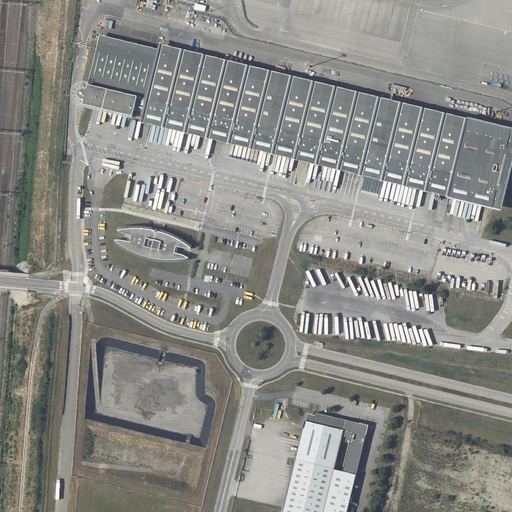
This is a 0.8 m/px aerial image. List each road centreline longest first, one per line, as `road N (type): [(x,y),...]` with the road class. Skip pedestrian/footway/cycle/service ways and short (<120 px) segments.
road 1 (residential): [(253,189),(86,153),(75,175),(76,286)]
road 2 (unclassified): [(282,364),(302,362),(511,413)]
road 3 (unclassified): [(511,399),(290,341)]
road 4 (unclassified): [(60,511),(76,286)]
road 5 (residential): [(337,209),(511,250)]
road 6 (unclassified): [(76,286),(174,328),(230,341)]
road 7 (residential): [(219,511),(252,373)]
